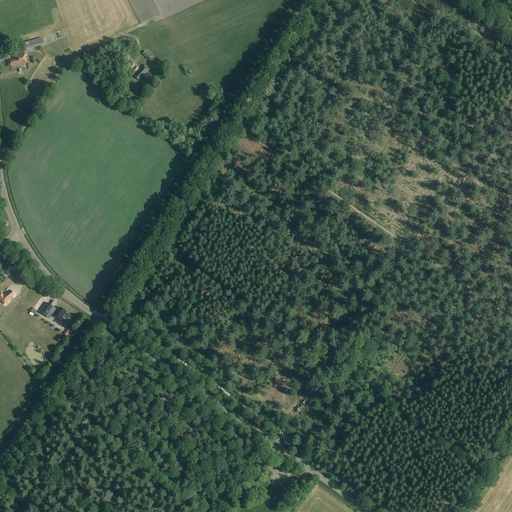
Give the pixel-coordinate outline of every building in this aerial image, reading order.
[(35,41),(39,39),(23,44),(24,49),(37,45),(35,41)] [(143,55),(149,60),(151,57),(146,51),(143,55)] [(14,67),(27,63),(25,54),(15,57),(16,60),(10,61),(11,66),(13,66),(14,67)] [(149,70),(144,65),(134,76),(139,81),(149,70)] [(1,293),(0,293),(0,299),(5,305),(8,301),(15,295),(11,291),(4,296),(1,293)] [(53,307),(51,305),(47,303),(40,313),(46,317),(53,307)] [(60,308),(54,316),(61,320),(61,319),(65,322),(69,316),(66,313),(66,312),(60,308)] [(68,337),(72,332),(68,328),(64,334),(68,337)]
